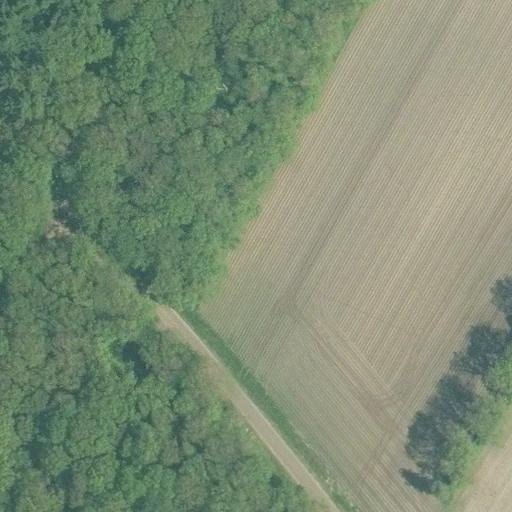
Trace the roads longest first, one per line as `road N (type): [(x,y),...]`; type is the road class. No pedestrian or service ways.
road 1 (unclassified): [(329,511),(152,300),(46,213)]
road 2 (unclassified): [(46,213),(154,0)]
